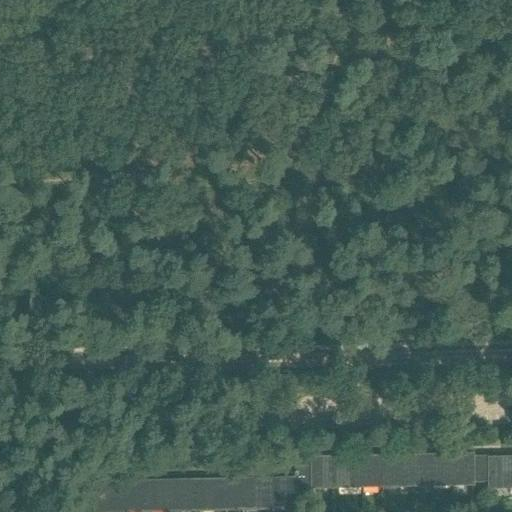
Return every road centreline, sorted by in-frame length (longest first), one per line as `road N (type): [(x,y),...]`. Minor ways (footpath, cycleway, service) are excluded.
road 1 (track): [(0,364),(511,356)]
road 2 (track): [(361,0),(341,32),(310,126),(246,183),(220,189),(129,172),(0,183)]
road 3 (track): [(259,410),(511,404)]
